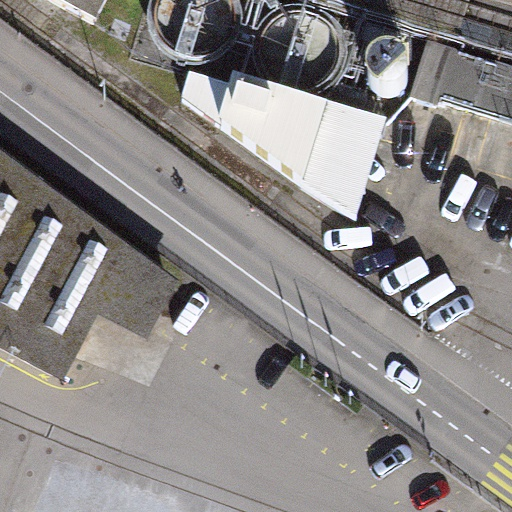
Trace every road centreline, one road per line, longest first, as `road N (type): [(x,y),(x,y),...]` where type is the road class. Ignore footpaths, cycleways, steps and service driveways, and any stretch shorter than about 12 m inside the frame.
road 1 (primary): [(511,468),(0,91)]
road 2 (unknown): [(0,395),(204,467),(381,511)]
